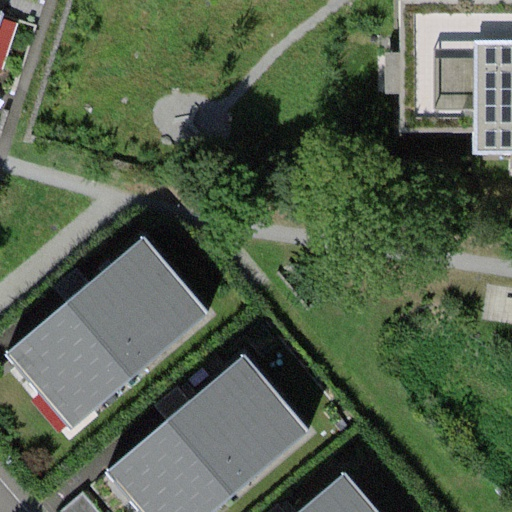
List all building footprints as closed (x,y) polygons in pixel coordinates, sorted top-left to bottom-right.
[(511,0),(398,0),(398,131),(472,131),(472,154),(511,154),(511,0)] [(79,290),(4,353),(70,431),(208,316),(141,237),(79,290)] [(181,408),(104,473),(137,511),(217,511),(309,435),(242,356),(181,408)] [(297,511),(375,511),(343,474),(297,511)] [(99,511),(83,492),(59,511),(99,511)]
